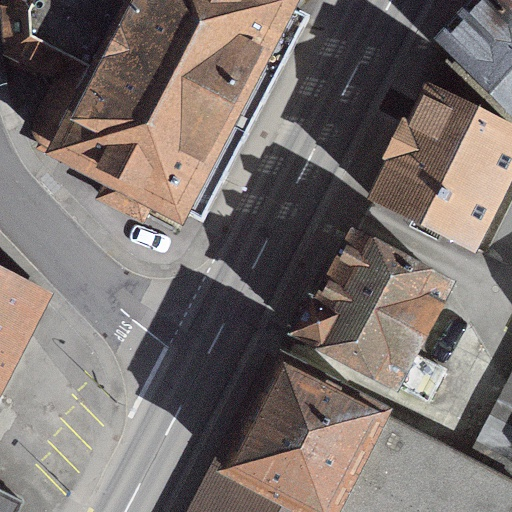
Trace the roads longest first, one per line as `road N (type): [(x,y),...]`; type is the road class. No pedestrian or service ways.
road 1 (primary): [(201,372),(392,0)]
road 2 (residential): [(0,179),(165,346),(201,372)]
road 3 (primary): [(123,511),(201,372)]
